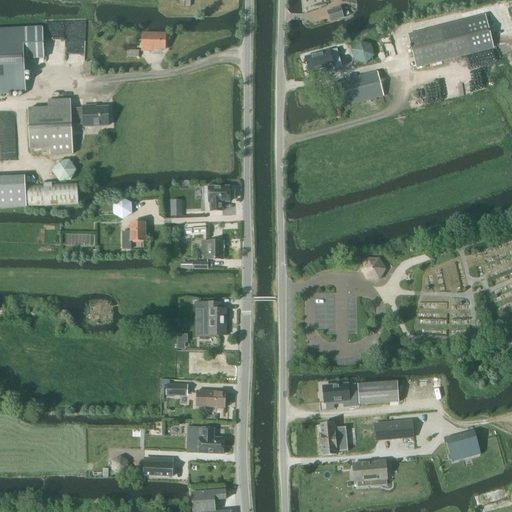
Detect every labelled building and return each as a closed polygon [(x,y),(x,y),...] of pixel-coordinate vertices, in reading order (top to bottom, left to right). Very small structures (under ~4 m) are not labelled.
[(330,21),(343,18),(340,8),(327,12),(330,21)] [(464,21),(407,35),(415,69),(473,55),(493,50),(493,49),(485,15),(464,21)] [(0,31),(0,93),(25,92),(24,60),(44,59),(42,30),(0,31)] [(165,50),(165,35),(143,34),(142,51),(149,52),(149,50),(165,50)] [(374,57),(371,45),(359,42),(351,51),(354,62),(365,65),(374,57)] [(329,52),(305,58),(309,74),(317,72),(317,75),(342,68),(336,50),(329,52)] [(341,107),(383,97),(376,72),(335,83),(341,107)] [(83,109),(71,110),(70,100),(48,101),(49,109),(28,109),(30,150),(51,149),(51,156),(73,155),(72,126),(85,125),(85,127),(109,126),(108,108),(92,109),(92,107),(83,107),(83,109)] [(71,182),(76,171),(69,161),(57,162),(52,173),(59,183),(71,182)] [(25,177),(0,178),(0,209),(26,208),(25,177)] [(28,207),(78,204),(77,184),(27,187),(28,207)] [(214,188),(214,187),(214,186),(208,186),(208,188),(204,188),(205,212),(222,212),(221,203),(229,203),(229,188),(214,188)] [(132,215),(131,204),(122,199),(112,205),(113,215),(123,221),(132,215)] [(179,217),(179,209),(177,209),(177,202),(170,202),(171,209),(171,217),(179,217)] [(131,241),(145,241),(145,224),(131,224),(131,241)] [(202,251),(207,251),(207,260),(223,260),(223,242),(207,242),(202,242),(202,251)] [(379,280),(385,270),(379,259),(367,260),(361,270),(367,280),(379,280)] [(206,303),(195,303),(195,310),(195,336),(203,336),(224,336),(226,336),(226,310),(221,310),(221,303),(206,303)] [(397,383),(357,385),(358,405),(369,405),(388,403),(398,403),(397,383)] [(347,386),(346,385),(323,388),(324,404),(334,403),(334,405),(344,404),(344,402),(347,401),(348,407),(356,407),(355,386),(347,386)] [(186,397),(187,394),(187,387),(167,386),(166,396),(186,397)] [(225,393),(207,392),(197,391),(196,407),(225,408),(225,393)] [(411,422),(374,425),(375,441),(413,438),(411,422)] [(347,452),(345,427),(334,428),(333,424),(320,425),(323,456),(336,455),(336,453),(347,452)] [(194,438),(194,454),(223,455),(223,439),(213,439),(213,430),(187,428),(187,438),(194,438)] [(451,437),(445,439),(451,463),(452,463),(451,458),(478,451),(479,455),(480,455),(474,431),(464,434),(451,437)] [(384,462),(352,465),(354,483),(356,483),(362,482),(370,481),(370,484),(370,487),(373,487),(380,487),(386,486),(384,462)] [(144,463),(143,475),(143,476),(172,478),(172,465),(144,463)] [(215,511),(214,501),(226,500),(225,491),(191,494),(192,511),(231,511),(232,511),(222,511),(215,511)]
